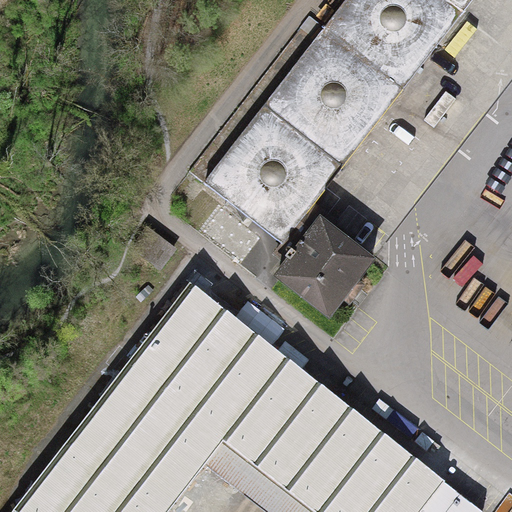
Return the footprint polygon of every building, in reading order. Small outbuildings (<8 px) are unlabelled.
[(281,245),(463,13),(445,0),(346,0),(203,184),(281,245)] [(445,0),(463,13),(473,0),(445,0)] [(260,237),(222,206),(202,231),(240,261),(260,237)] [(372,263),(320,224),(278,280),(329,319),(372,263)] [(174,249),(147,230),(133,248),(160,269),(174,249)] [(13,511),(169,511),(223,442),(313,511),(481,511),(445,484),(446,482),(189,285),(152,333),(149,331),(142,340),(145,343),(13,511)]
